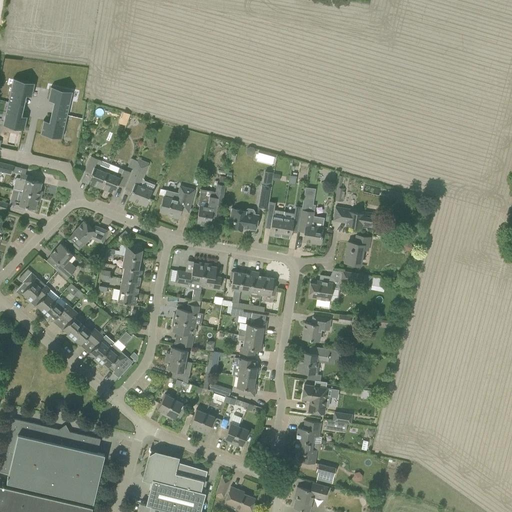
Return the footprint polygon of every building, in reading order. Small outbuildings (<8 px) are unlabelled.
[(8,101),(8,102),(18,104),(22,104),(21,105),(23,105),(25,95),(31,97),(34,83),(13,78),(9,97),(8,101)] [(67,110),(68,110),(72,92),(51,87),(48,100),(54,102),(51,111),(53,112),(57,112),(57,113),(67,115),(66,114),(67,110)] [(18,104),(8,102),(7,106),(2,125),(24,130),(27,116),(21,115),(23,105),(21,105),(18,104)] [(67,115),(57,113),(53,112),(51,111),(49,121),(43,120),(40,133),(61,138),(66,120),(65,120),(66,115),(67,115)] [(273,165),(275,156),(258,152),(256,161),(273,165)] [(89,183),(100,188),(110,163),(91,155),(85,171),(91,173),(89,179),(91,180),(89,183)] [(136,160),(133,168),(126,187),(132,190),(128,199),(146,206),(152,190),(140,185),(149,163),(138,158),(137,160),(136,160)] [(127,166),(133,168),(136,160),(131,158),(127,166)] [(0,170),(12,174),(13,166),(0,162),(0,170)] [(110,163),(100,188),(112,192),(113,189),(115,190),(118,184),(124,186),(130,171),(110,163)] [(257,206),(267,208),(272,180),(272,175),(273,173),(264,172),(262,184),(261,184),(257,206)] [(23,190),(23,192),(41,196),(42,191),(39,190),(41,182),(32,180),(33,177),(20,174),(20,176),(17,175),(16,176),(13,188),(23,190)] [(338,175),(335,189),(336,189),(334,200),(342,201),(345,188),(340,187),(342,176),(338,175)] [(225,180),(226,177),(220,176),(219,184),(216,183),(215,191),(200,189),(197,204),(199,205),(196,224),(209,227),(211,218),(219,219),(224,185),(225,180)] [(188,211),(194,190),(180,186),(178,193),(166,189),(164,196),(163,196),(159,211),(168,213),(167,215),(178,218),(181,209),(188,211)] [(41,196),(23,192),(21,191),(19,201),(13,200),(11,206),(25,210),(25,206),(35,209),(37,201),(39,201),(41,196)] [(281,237),(284,211),(273,209),(274,202),(268,201),(264,227),(270,228),(269,235),(281,237)] [(346,222),(345,225),(361,228),(362,226),(378,228),(380,214),(364,211),(363,213),(356,212),(356,210),(335,206),(333,221),(340,222),(340,221),(346,222)] [(255,230),(258,214),(246,212),(246,210),(231,208),(229,220),(232,220),(230,228),(232,229),(233,230),(237,231),(237,229),(242,230),(242,228),(248,229),(248,228),(255,230)] [(299,216),(298,230),(304,231),(303,241),(320,243),(322,227),(324,217),(312,215),(313,212),(301,210),(300,216),(299,216)] [(298,230),(299,216),(293,215),(294,213),(284,211),(281,237),(290,238),(291,232),(297,233),(298,230)] [(92,229),(84,221),(66,239),(78,250),(90,238),(102,243),(107,230),(95,225),(92,229)] [(344,262),(354,264),(361,265),(363,249),(368,250),(370,238),(356,235),(354,243),(347,242),(344,262)] [(60,243),(50,255),(59,263),(55,268),(66,278),(76,268),(67,260),(73,254),(60,243)] [(118,254),(123,255),(140,259),(142,248),(126,245),(120,244),(118,254)] [(121,267),(123,267),(138,270),(138,269),(140,259),(123,255),(121,265),(121,267)] [(189,284),(189,288),(200,290),(201,286),(205,263),(199,262),(199,264),(193,263),(191,272),(177,270),(175,282),(189,284)] [(211,264),(205,263),(201,286),(205,287),(205,284),(212,286),(212,288),(219,289),(221,277),(215,276),(216,267),(211,266),(211,264)] [(123,267),(121,278),(139,281),(141,270),(138,269),(138,270),(123,267)] [(248,274),(242,273),(239,289),(240,290),(250,291),(254,271),(249,270),(248,274)] [(231,306),(236,307),(237,302),(238,302),(240,290),(239,289),(242,273),(231,271),(230,278),(232,279),(231,288),(236,289),(235,290),(233,290),(231,301),(222,299),(221,304),(231,306)] [(254,271),(250,291),(250,295),(261,297),(261,296),(264,276),(258,275),(259,272),(254,271)] [(372,276),(362,274),(342,271),(340,280),(361,283),(360,288),(370,290),(372,276)] [(29,303),(37,294),(42,288),(45,284),(31,273),(23,282),(28,286),(22,293),(27,297),(25,299),(29,303)] [(308,297),(316,298),(315,306),(328,308),(329,300),(330,300),(332,282),(331,282),(333,276),(323,275),(322,281),(317,280),(316,283),(310,282),(308,297)] [(276,278),(264,276),(261,296),(265,296),(265,293),(274,295),(276,285),(274,285),(276,278)] [(121,278),(119,289),(137,293),(139,281),(121,278)] [(43,315),(59,297),(50,289),(45,284),(42,288),(37,294),(41,298),(35,305),(41,309),(39,311),(43,315)] [(78,289),(74,294),(80,299),(84,294),(78,289)] [(137,293),(119,289),(117,301),(135,304),(137,293)] [(64,318),(72,308),(59,297),(43,315),(46,318),(48,316),(53,320),(59,314),(64,318)] [(174,313),(173,319),(196,324),(200,325),(202,313),(198,312),(199,306),(187,303),(186,310),(177,308),(175,314),(174,313)] [(238,329),(238,334),(261,338),(262,333),(265,333),(267,321),(265,320),(265,315),(242,311),(243,308),(236,307),(231,306),(230,313),(251,317),(250,324),(245,323),(244,330),(238,329)] [(66,335),(70,339),(82,324),(74,316),(77,313),(72,308),(64,318),(68,322),(62,329),(68,333),(66,335)] [(338,321),(350,323),(351,316),(338,314),(338,321)] [(302,338),(311,340),(319,341),(321,329),(329,330),(330,319),(312,316),(311,323),(304,322),(302,338)] [(196,324),(173,319),(172,325),(173,326),(172,331),(177,332),(177,336),(176,336),(174,343),(191,347),(196,324)] [(86,338),(90,342),(99,332),(94,327),(91,331),(82,324),(70,339),(73,342),(75,340),(80,344),(86,338)] [(125,331),(118,339),(124,344),(131,336),(125,331)] [(93,359),(97,362),(109,348),(101,340),(104,336),(99,332),(90,342),(95,346),(89,352),(95,357),(93,359)] [(261,338),(238,334),(237,339),(243,340),(242,346),(239,346),(238,353),(254,355),(255,349),(262,350),(263,344),(260,343),(261,338)] [(206,343),(205,348),(212,349),(214,342),(210,341),(206,343)] [(300,351),(297,371),(307,373),(315,374),(317,359),(319,360),(327,361),(329,349),(319,347),(309,346),(308,353),(300,351)] [(166,352),(165,357),(185,361),(187,350),(171,347),(169,353),(166,352)] [(109,348),(97,362),(100,366),(102,364),(107,368),(113,362),(118,366),(126,356),(121,352),(118,355),(109,348)] [(176,379),(181,381),(184,382),(186,369),(184,368),(185,361),(165,357),(164,362),(168,363),(166,369),(177,371),(176,379)] [(232,374),(237,376),(237,375),(255,378),(256,373),(258,374),(259,367),(255,366),(256,360),(234,357),(232,374)] [(237,375),(237,376),(235,387),(239,387),(238,394),(254,396),(256,384),(254,383),(255,378),(237,375)] [(325,388),(326,382),(314,380),(313,386),(304,384),(302,399),(310,400),(308,411),(324,414),(325,406),(328,407),(330,396),(326,396),(327,388),(325,388)] [(211,383),(209,389),(225,395),(228,396),(230,390),(211,383)] [(159,413),(164,415),(174,398),(165,394),(157,409),(161,411),(159,413)] [(174,398),(164,415),(169,418),(171,416),(174,418),(176,415),(179,417),(185,406),(182,404),(182,403),(174,398)] [(193,429),(198,431),(205,413),(196,409),(190,425),(194,426),(193,429)] [(334,412),(332,421),(341,422),(350,423),(351,414),(334,412)] [(205,413),(198,431),(203,433),(204,431),(208,432),(214,416),(205,413)] [(0,468),(0,471),(8,473),(6,482),(93,502),(104,454),(97,452),(100,439),(12,418),(0,468)] [(220,426),(225,428),(228,420),(223,418),(220,426)] [(297,427),(295,440),(313,442),(314,435),(318,436),(320,422),(304,420),(303,428),(297,427)] [(341,422),(332,421),(326,420),(325,428),(340,431),(341,422)] [(227,442),(232,444),(239,426),(230,423),(224,438),(228,440),(227,442)] [(239,426),(232,444),(237,446),(238,444),(242,446),(248,430),(239,426)] [(313,442),(295,440),(293,441),(292,445),(294,447),(294,452),(300,453),(298,461),(314,464),(316,449),(312,449),(313,442)] [(152,479),(145,504),(177,511),(199,511),(204,492),(203,491),(206,480),(205,480),(207,471),(176,461),(176,458),(155,453),(154,455),(151,456),(149,456),(144,478),(152,479)] [(318,463),(316,471),(333,476),(335,467),(318,463)] [(222,477),(221,480),(219,486),(226,489),(230,480),(222,477)] [(296,496),(293,507),(308,511),(312,497),(324,500),(327,487),(312,482),(310,490),(297,486),(294,495),(296,496)] [(0,511),(91,511),(92,507),(0,485),(0,511)] [(239,492),(240,490),(230,486),(223,504),(243,511),(249,511),(255,498),(239,492)] [(177,511),(145,504),(140,502),(137,511),(177,511)]
